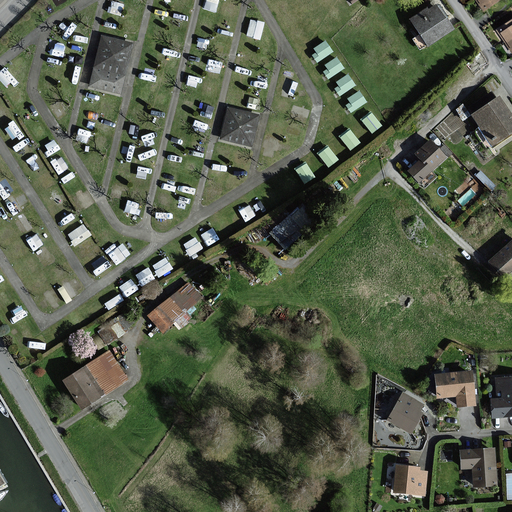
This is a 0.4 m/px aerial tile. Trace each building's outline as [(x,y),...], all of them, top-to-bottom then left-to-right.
[(478,0),(484,8),(496,0),(478,0)] [(412,19),(429,44),(452,29),(437,6),(429,11),(428,9),(412,19)] [(248,33),(262,37),(267,20),(254,15),(248,33)] [(506,30),(501,33),(511,49),(511,20),(503,26),(506,30)] [(133,43),(102,36),(95,67),(125,74),(133,43)] [(332,52),(325,42),(315,49),(318,53),(314,55),(318,61),(332,52)] [(343,68),(336,58),(326,65),(329,69),(325,72),(329,78),(343,68)] [(7,68),(14,79),(27,70),(20,59),(7,68)] [(209,74),(224,77),(227,63),(211,60),(209,74)] [(96,69),(94,68),(90,86),(121,94),(125,76),(110,72),(96,69)] [(290,92),(295,79),(287,76),(282,89),(290,92)] [(354,85),(348,76),(337,83),(340,87),(336,89),(341,95),(354,85)] [(103,108),(106,94),(89,91),(86,105),(103,108)] [(366,102),(359,92),(349,99),(352,103),(348,105),(352,111),(366,102)] [(511,115),(499,97),(473,114),(494,144),(511,131),(511,115)] [(61,98),(51,102),(58,117),(67,113),(61,98)] [(301,133),(309,107),(296,103),(288,128),(301,133)] [(11,107),(0,112),(0,113),(4,122),(15,116),(11,107)] [(251,145),(258,115),(229,107),(222,138),(251,145)] [(381,126),(372,114),(363,120),(373,133),(381,126)] [(192,131),(205,132),(206,118),(194,117),(192,131)] [(21,124),(11,128),(15,137),(24,134),(21,124)] [(264,145),(278,149),(282,135),(267,131),(264,145)] [(360,143),(350,131),(342,137),(351,149),(360,143)] [(46,143),(52,154),(62,148),(56,137),(46,143)] [(422,160),(410,171),(420,182),(446,158),(430,141),(416,153),(422,160)] [(338,160),(328,148),(320,154),(329,166),(338,160)] [(40,149),(28,156),(36,168),(47,161),(40,149)] [(58,170),(69,166),(63,154),(53,159),(58,170)] [(314,177),(306,164),(297,170),(305,183),(314,177)] [(41,173),(47,186),(59,181),(53,168),(41,173)] [(134,182),(132,199),(128,198),(127,210),(135,211),(137,190),(148,191),(148,183),(134,182)] [(83,208),(92,202),(82,187),(73,194),(83,208)] [(9,199),(15,212),(33,204),(27,191),(9,199)] [(301,205),(267,235),(280,250),(315,220),(301,205)] [(16,220),(24,231),(34,225),(26,213),(16,220)] [(209,243),(221,236),(214,225),(203,232),(209,243)] [(27,236),(34,247),(45,241),(38,230),(27,236)] [(192,253),(204,246),(197,235),(185,242),(192,253)] [(77,245),(82,256),(91,251),(86,241),(77,245)] [(511,242),(491,261),(504,275),(511,267),(511,242)] [(45,266),(57,259),(48,244),(37,251),(45,266)] [(116,259),(125,256),(120,244),(111,248),(116,259)] [(183,248),(173,252),(177,261),(187,257),(183,248)] [(160,274),(174,266),(167,254),(153,262),(160,274)] [(95,265),(99,271),(108,265),(104,259),(95,265)] [(151,265),(137,271),(143,284),(157,277),(151,265)] [(80,293),(77,287),(82,284),(78,275),(60,284),(67,299),(80,293)] [(133,275),(119,284),(127,296),(141,286),(133,275)] [(188,282),(150,314),(164,330),(202,298),(188,282)] [(55,284),(45,291),(55,306),(65,299),(55,284)] [(104,295),(111,306),(123,298),(115,287),(104,295)] [(20,303),(9,311),(16,322),(28,314),(20,303)] [(106,341),(126,332),(121,320),(101,328),(106,341)] [(34,351),(50,344),(45,332),(29,339),(34,351)] [(128,379),(109,351),(86,366),(105,394),(128,379)] [(64,380),(83,409),(105,394),(86,366),(64,380)] [(472,372),(436,375),(438,397),(457,395),(458,406),(475,404),(472,372)] [(511,377),(497,379),(499,400),(492,401),(493,417),(511,415),(511,377)] [(403,394),(389,420),(411,432),(421,413),(419,412),(423,404),(403,394)] [(494,449),(461,451),(462,468),(473,468),(474,486),(496,484),(494,449)] [(419,468),(396,465),(394,491),(425,495),(427,473),(419,472),(419,468)]
